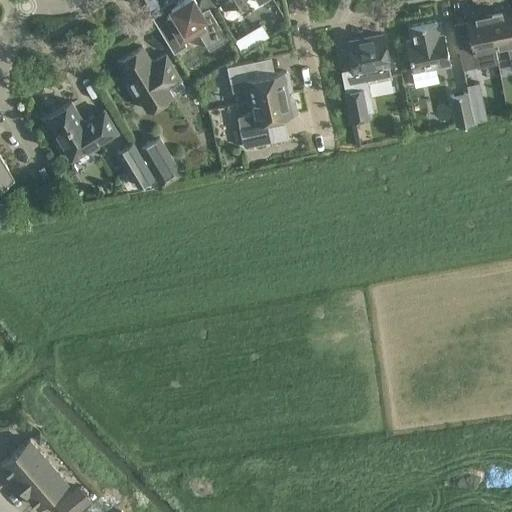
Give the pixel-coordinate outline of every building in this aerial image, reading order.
[(214,8),(209,0),(199,0),(198,7),(193,0),(181,0),(177,3),(174,0),(169,0),(159,6),(162,11),(152,17),(173,52),(185,45),(182,40),(197,31),(208,49),(225,38),(210,11),(214,8)] [(509,6),(487,10),(495,50),(507,47),(509,60),(511,59),(511,21),(511,15),(509,6)] [(470,41),(456,44),(462,69),(497,62),(495,50),(487,10),(464,15),(466,21),(470,41)] [(439,34),(437,24),(436,21),(408,27),(411,41),(406,42),(412,71),(450,63),(444,33),(439,34)] [(382,35),(347,41),(352,68),(339,71),(343,91),(364,87),(369,112),(373,111),(367,82),(391,77),(382,35)] [(151,63),(141,47),(117,62),(125,76),(124,83),(129,92),(135,93),(146,111),(171,96),(166,88),(180,80),(165,55),(151,63)] [(286,71),(256,77),(253,61),(226,67),(231,93),(245,90),(247,102),(287,93),(287,92),(290,91),(292,88),(289,72),(286,71)] [(364,87),(343,91),(349,122),(370,118),(369,112),(364,87)] [(467,91),(448,95),(455,127),(473,123),(467,91)] [(287,93),(247,102),(250,113),(236,117),(243,147),(270,142),(266,122),(292,116),(292,115),(295,114),(297,111),(293,96),(290,94),(287,95),(287,93)] [(70,102),(45,117),(71,160),(116,132),(103,110),(83,123),(70,102)] [(159,135),(139,148),(162,186),(182,174),(159,135)] [(131,141),(116,150),(138,186),(152,177),(131,141)] [(1,158),(0,159),(0,187),(14,179),(1,158)] [(29,440),(0,465),(37,507),(66,482),(29,440)] [(78,486),(68,496),(79,510),(90,500),(78,486)]
